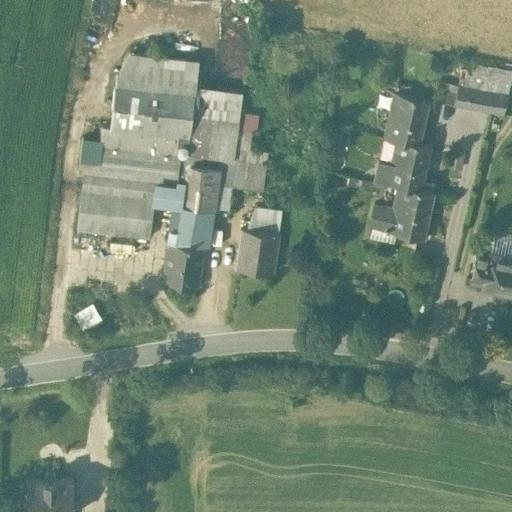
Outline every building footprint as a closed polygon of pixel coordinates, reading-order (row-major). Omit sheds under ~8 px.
[(198,55),(129,47),(116,71),(195,81),(198,55)] [(488,63),(476,60),(474,67),(471,83),(483,86),(488,63)] [(500,65),(488,63),(483,86),(494,88),(500,65)] [(474,67),(462,64),(458,80),(471,83),(474,67)] [(511,74),(511,67),(500,65),(494,88),(495,89),(508,92),(511,74)] [(195,81),(116,71),(110,121),(110,122),(190,131),(195,81)] [(458,80),(440,76),(436,98),(453,102),(458,80)] [(471,83),(458,80),(453,102),(466,105),(471,83)] [(242,88),(195,81),(190,131),(236,137),(242,88)] [(483,86),(471,83),(466,105),(478,107),(483,86)] [(428,95),(385,85),(385,86),(395,88),(390,112),(388,112),(383,132),(382,133),(397,136),(398,135),(418,140),(419,139),(428,95)] [(494,88),(483,86),(478,107),(490,110),(495,89),(494,88)] [(508,92),(495,89),(490,110),(503,113),(508,92)] [(236,143),(236,137),(190,131),(110,122),(110,121),(102,120),(102,122),(93,120),(91,133),(101,135),(100,139),(209,152),(234,155),(236,143)] [(346,131),(326,129),(324,145),(344,147),(346,131)] [(101,135),(91,133),(82,132),(78,169),(83,169),(156,178),(176,181),(177,174),(185,175),(205,178),(209,152),(100,139),(101,135)] [(418,140),(398,135),(397,136),(392,159),(378,156),(374,177),(399,183),(400,183),(400,182),(421,186),(431,142),(419,139),(418,140)] [(234,155),(235,155),(265,159),(267,147),(236,143),(234,155)] [(209,152),(205,178),(211,178),(231,181),(235,155),(234,155),(209,152)] [(262,185),(265,159),(235,155),(231,181),(262,185)] [(156,178),(83,169),(77,224),(149,232),(156,178)] [(208,203),(211,178),(205,178),(185,175),(182,199),(208,203)] [(421,186),(400,182),(400,183),(399,183),(394,205),(393,205),(392,205),(374,201),(369,222),(373,223),(370,234),(394,239),(396,228),(424,235),(424,233),(434,189),(433,189),(421,186)] [(182,199),(178,224),(170,222),(168,234),(202,239),(208,203),(182,199)] [(279,227),(241,222),(235,264),(274,269),(279,227)] [(202,239),(168,234),(163,274),(198,279),(204,240),(202,239)] [(511,287),(511,254),(490,249),(489,254),(477,251),(470,279),(482,282),(481,286),(511,293),(511,287)] [(94,298),(76,307),(83,321),(101,311),(94,298)] [(73,511),(73,476),(56,476),(55,476),(55,470),(44,470),(44,476),(43,476),(26,476),(26,511),(73,511)]
